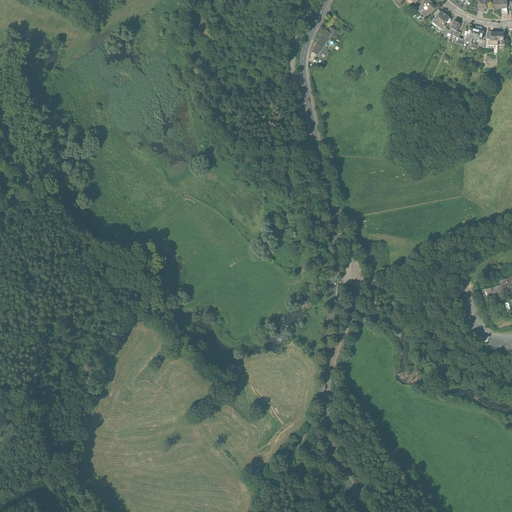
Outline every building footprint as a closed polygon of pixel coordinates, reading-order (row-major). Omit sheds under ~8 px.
[(427,0),(426,0),(417,10),(425,18),(430,13),(431,14),(436,8),(431,4),(432,4),(427,0)] [(482,0),(482,1),(478,0),(478,9),(486,10),(486,0),(482,0)] [(441,12),(438,16),(437,16),(436,17),(432,23),(441,30),(442,30),(444,26),(446,23),(446,22),(449,18),(449,17),(441,12)] [(449,31),(448,34),(454,37),(457,30),(458,31),(460,27),(459,26),(460,25),(454,22),(449,31)] [(475,30),(469,29),(468,33),(465,32),(464,37),(465,37),(473,39),(475,30)] [(483,32),(475,30),(473,39),(480,41),(483,32)] [(322,36),(311,53),(316,56),(320,49),(324,52),(328,47),(323,44),(324,43),(327,39),(322,36)] [(473,39),(465,37),(465,41),(470,42),(468,47),(471,47),(471,44),(473,39)] [(324,52),(320,49),(316,56),(320,58),(324,52)] [(485,291),(491,307),(500,304),(497,297),(499,297),(499,298),(502,297),(501,296),(511,292),(510,289),(511,288),(511,277),(505,280),(506,283),(505,283),(506,284),(494,288),(485,291)]
